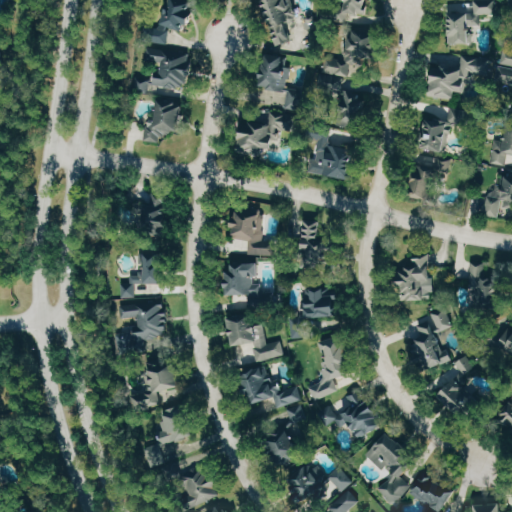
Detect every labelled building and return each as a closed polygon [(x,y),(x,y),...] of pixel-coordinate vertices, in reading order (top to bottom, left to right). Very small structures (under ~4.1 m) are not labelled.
[(171,43),(174,28),(186,29),(187,21),(192,22),(195,0),(170,0),(169,13),(163,12),(160,28),(153,27),(151,41),(171,43)] [(294,40),(288,23),(300,19),(293,0),(265,0),(280,45),(294,40)] [(351,0),(351,5),(340,5),(339,15),(370,16),(370,0),(351,0)] [(452,42),(471,43),(471,28),(481,28),(481,19),(496,19),(496,0),(476,0),(476,12),(452,11),(452,42)] [(325,71),(358,77),(362,53),(374,56),(379,28),(355,23),(348,59),(328,56),(325,71)] [(309,30),(293,37),(295,40),(289,42),(293,51),(314,42),(309,30)] [(153,82),(182,89),(188,56),(150,48),(148,60),(162,62),(159,77),(140,73),(137,89),(151,92),(153,82)] [(511,50),(505,49),(502,62),(511,64),(511,50)] [(289,89),(291,55),(268,54),(266,87),(289,89)] [(492,56),(464,55),(463,67),(435,65),(434,97),(458,98),(458,87),(472,87),(473,73),(491,74),(492,56)] [(511,66),(500,65),(498,81),(511,83),(511,66)] [(346,78),(323,73),(320,90),(343,94),(346,78)] [(183,133),(187,101),(157,98),(152,140),(162,142),(163,131),(183,133)] [(279,129),(298,131),(300,114),(273,112),(272,120),(248,117),(244,152),(266,154),(267,146),(277,147),(279,129)] [(454,120),(429,115),(424,147),(449,151),(454,120)] [(493,162),(511,165),(511,123),(511,124),(508,139),(497,137),(493,162)] [(316,174),(357,176),(358,144),(357,144),(358,131),(318,129),(316,174)] [(455,160),(440,157),(438,169),(425,167),(419,196),(433,198),(438,174),(451,177),(455,160)] [(487,214),(501,216),(503,206),(511,207),(511,172),(509,172),(506,191),(491,188),(487,214)] [(170,227),(169,199),(140,200),(141,228),(170,227)] [(265,208),(237,207),(237,238),(251,238),(251,253),(278,254),(279,240),(264,240),(265,208)] [(322,238),(323,219),(306,218),(305,267),(334,268),(335,239),(322,238)] [(434,251),(416,252),(416,266),(404,266),(404,299),(427,299),(427,292),(434,292),(434,251)] [(124,297),(138,297),(137,283),(166,282),(166,253),(145,253),(146,274),(132,274),(132,283),(123,283),(124,297)] [(262,263),(235,262),(235,271),(229,271),(229,293),(261,294),(262,263)] [(507,284),(498,283),(498,271),(488,271),(488,263),(473,262),(472,288),(481,288),(480,306),(505,308),(507,284)] [(307,316),(340,315),(340,294),(332,294),(331,286),(306,287),(307,316)] [(456,326),(448,305),(433,310),(436,318),(412,327),(428,370),(451,361),(440,332),(456,326)] [(258,361),(286,355),(284,340),(270,343),(266,323),(255,325),(252,310),(230,315),(235,345),(254,341),(258,361)] [(316,399),(361,381),(342,334),(323,342),(330,358),(322,362),(328,377),(310,384),(316,399)] [(441,396),(467,418),(481,401),(462,386),(479,366),(468,356),(460,366),(463,370),(441,396)] [(177,362),(145,368),(150,392),(135,395),(137,407),(184,398),(177,362)] [(277,397),(280,406),(304,400),(300,385),(284,389),(283,384),(276,386),(270,365),(245,372),(253,403),(277,397)] [(382,427),(365,386),(349,393),(354,405),(337,412),(343,426),(354,421),(360,436),(382,427)] [(285,465),(306,454),(298,438),(308,433),(303,423),(313,418),(304,401),(284,410),(294,430),(273,440),(285,465)] [(196,434),(186,404),(166,411),(169,418),(163,420),(167,430),(160,432),(164,442),(148,447),(155,466),(171,461),(168,454),(181,450),(180,449),(190,445),(187,437),(196,434)] [(319,414),(327,427),(340,418),(332,406),(319,414)] [(511,406),(501,416),(511,429),(511,406)] [(369,453),(386,470),(391,465),(398,473),(391,480),(387,475),(377,485),(396,504),(415,484),(412,481),(423,469),(387,434),(369,453)] [(356,481),(343,466),(331,477),(314,458),(289,480),(307,501),(313,495),(320,504),(340,487),(344,491),(356,481)] [(218,500),(214,467),(187,471),(191,504),(218,500)] [(444,511),(445,511),(457,488),(424,472),(413,497),(444,511)] [(348,511),(362,500),(351,489),(330,509),(333,511),(348,511)] [(478,504),(478,511),(511,511),(506,511),(504,511),(504,502),(478,504)]
